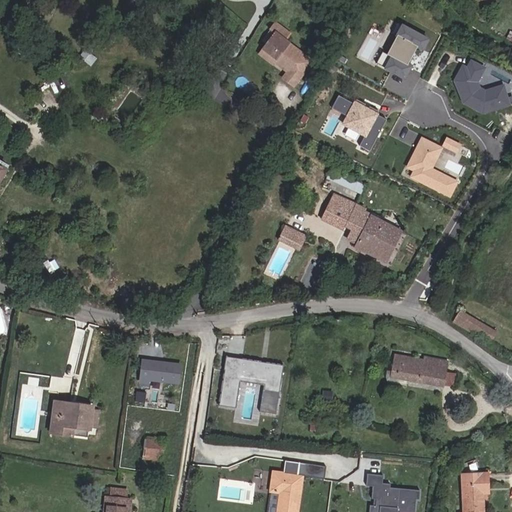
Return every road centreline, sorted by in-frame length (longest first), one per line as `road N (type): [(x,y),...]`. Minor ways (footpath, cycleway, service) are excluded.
road 1 (unknown): [(260,9),(218,87),(269,126),(269,144),(212,236),(200,283),(192,432),(208,443),(324,453)]
road 2 (residential): [(480,352),(430,311),(322,309),(162,327),(0,286)]
road 3 (track): [(511,169),(430,311)]
